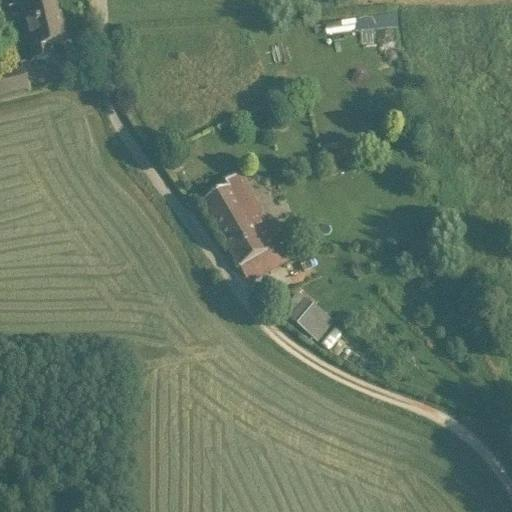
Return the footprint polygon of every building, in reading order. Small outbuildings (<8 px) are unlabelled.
[(39,0),(20,5),(34,61),(51,57),(49,47),(66,43),(62,24),(57,23),(51,0),(39,0)] [(358,29),(399,28),(398,15),(357,17),(358,29)] [(22,72),(0,77),(0,97),(27,91),(22,72)] [(321,150),(325,166),(353,159),(377,153),(373,137),(321,150)] [(201,204),(248,285),(276,269),(249,222),(262,214),(240,176),(226,185),(228,189),(201,204)] [(300,326),(328,350),(344,332),(316,307),(300,326)]
